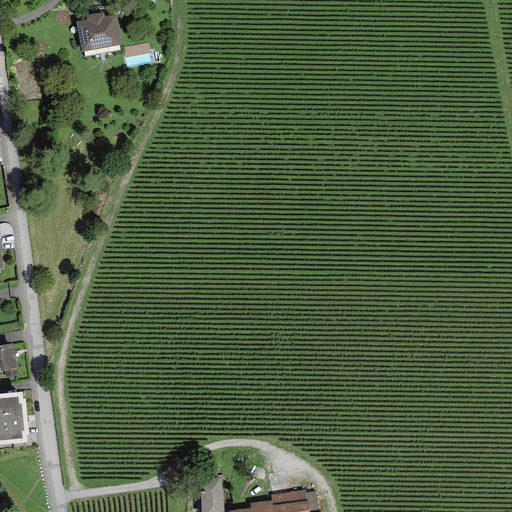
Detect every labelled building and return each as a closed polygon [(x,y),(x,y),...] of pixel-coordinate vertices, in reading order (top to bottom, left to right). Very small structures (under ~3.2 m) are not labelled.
[(87,19),(76,22),(82,53),(121,45),(115,14),(104,16),(104,12),(86,15),(87,19)] [(149,43),(123,47),(125,58),(151,53),(149,43)] [(12,344),(0,345),(0,370),(4,370),(6,378),(18,376),(12,344)] [(22,392),(0,394),(0,444),(27,442),(26,435),(29,435),(25,398),(23,399),(22,392)] [(221,477),(199,481),(201,495),(202,507),(201,511),(224,511),(224,505),(223,494),(221,477)] [(250,509),(229,511),(228,511),(308,511),(306,493),(306,490),(271,495),(272,501),(250,503),(250,509)] [(316,491),(306,493),(308,511),(318,511),(319,511),(316,491)]
